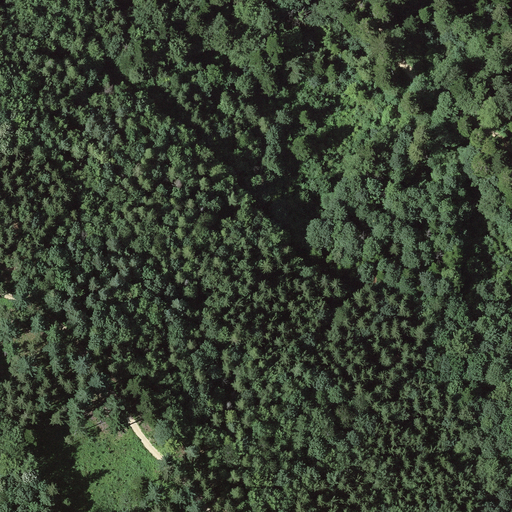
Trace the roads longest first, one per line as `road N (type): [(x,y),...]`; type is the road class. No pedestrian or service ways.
road 1 (track): [(84,0),(110,69),(200,143),(326,269),(381,295),(511,308)]
road 2 (track): [(362,0),(389,48),(436,95),(511,146)]
road 3 (track): [(0,290),(80,345),(145,431)]
